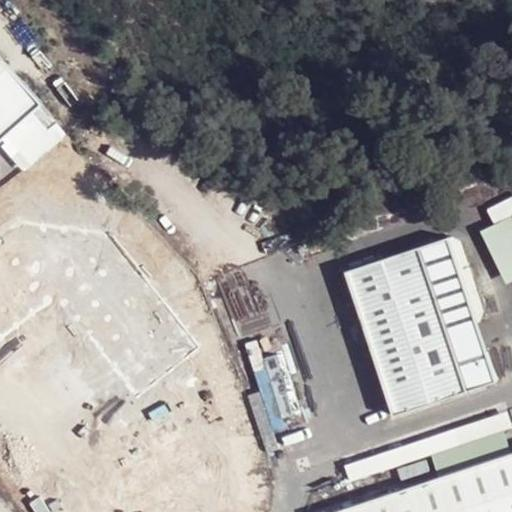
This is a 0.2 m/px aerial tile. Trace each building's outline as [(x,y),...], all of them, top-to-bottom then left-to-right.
[(0,139),(38,105),(0,63),(0,139)] [(511,281),(511,198),(487,210),(493,224),(480,232),(504,285),(511,281)] [(477,321),(448,234),(345,268),(392,414),(496,380),(477,321)] [(460,238),(448,234),(477,321),(484,311),(460,238)] [(5,363),(56,418),(65,410),(87,433),(96,425),(76,404),(113,370),(92,348),(82,358),(48,323),(5,363)] [(511,413),(510,407),(347,461),(352,478),(511,425),(511,413)] [(198,441),(209,432),(197,417),(183,428),(195,443),(198,441)] [(209,432),(198,441),(208,454),(221,444),(209,432)] [(205,457),(196,447),(147,485),(156,497),(205,457)] [(511,511),(511,448),(321,511),(511,511)] [(213,468),(207,460),(197,467),(203,475),(213,468)]
